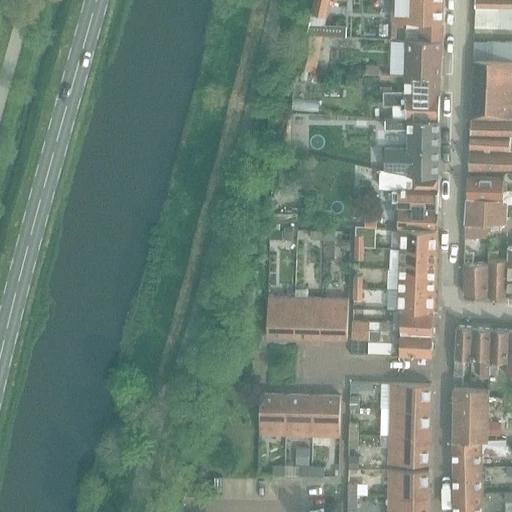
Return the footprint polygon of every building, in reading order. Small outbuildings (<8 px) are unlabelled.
[(315,0),(307,33),(345,35),(345,27),(323,26),(328,0),(315,0)] [(443,0),(391,0),(391,19),(442,21),(443,0)] [(511,0),(475,0),(475,7),(511,8),(511,0)] [(511,8),(475,7),(474,26),(511,27),(511,8)] [(442,40),(442,21),(391,19),(390,38),(397,38),(397,25),(421,25),(421,39),(442,40)] [(442,40),(421,39),(406,39),(405,75),(418,75),(440,76),(442,40)] [(472,87),(511,88),(511,41),(474,41),(472,87)] [(376,59),(395,60),(395,47),(377,47),(376,59)] [(440,94),(440,76),(418,75),(405,75),(405,85),(405,90),(384,91),(384,103),(392,103),(392,118),(439,119),(440,94)] [(511,88),(472,87),(470,132),(511,132),(511,88)] [(439,119),(392,118),(385,118),(385,128),(408,129),(408,146),(408,148),(438,148),(439,119)] [(511,132),(470,132),(470,148),(511,148),(511,132)] [(408,148),(408,146),(384,146),(384,168),(381,168),(380,180),(390,180),(390,174),(438,176),(439,157),(438,148),(408,148)] [(511,148),(470,148),(469,168),(511,168),(511,148)] [(436,229),(438,176),(390,174),(390,180),(399,180),(397,227),(400,228),(436,229)] [(497,203),(506,203),(511,203),(511,189),(503,189),(503,176),(468,176),(467,199),(498,199),(497,203)] [(360,211),(376,211),(376,197),(359,197),(360,211)] [(505,224),(506,203),(497,203),(498,199),(467,199),(466,224),(490,224),(505,224)] [(267,220),(292,221),(293,212),(267,211),(267,220)] [(310,222),(335,223),(335,212),(310,212),(310,222)] [(490,237),(490,224),(466,224),(465,237),(490,237)] [(284,238),(294,239),(294,226),(284,226),(284,238)] [(322,238),(322,229),(310,228),(310,238),(322,238)] [(436,230),(436,229),(400,228),(399,249),(435,250),(436,230)] [(322,229),(322,238),(336,238),(336,229),(322,229)] [(386,251),(397,252),(398,231),(387,230),(386,251)] [(354,247),(362,247),(362,235),(354,235),(354,247)] [(361,259),(362,247),(354,247),(353,259),(361,259)] [(435,270),(435,250),(399,249),(398,269),(435,270)] [(508,295),(507,258),(498,258),(498,250),(488,249),(488,262),(488,296),(508,295)] [(488,296),(488,262),(474,261),(474,252),(465,251),(465,292),(469,296),(488,296)] [(385,253),(385,292),(396,292),(396,253),(385,253)] [(434,290),(435,270),(398,269),(398,289),(434,290)] [(353,287),(361,287),(361,275),(353,275),(353,287)] [(360,299),(361,287),(353,287),(352,299),(360,299)] [(433,311),(434,290),(398,289),(397,309),(433,311)] [(293,337),(294,297),(267,296),(266,336),(293,337)] [(319,337),(320,297),(294,297),(293,337),(319,337)] [(320,297),(319,337),(346,338),(347,298),(320,297)] [(433,311),(397,309),(393,309),(392,322),(352,320),(351,329),(432,333),(433,311)] [(472,357),(472,356),(473,326),(457,325),(455,370),(453,370),(453,382),(454,382),(464,383),(465,357),(472,357)] [(490,373),(492,327),(473,326),(472,356),(481,357),(480,377),(490,377),(490,373)] [(511,376),(511,345),(511,328),(492,327),(490,373),(498,374),(499,361),(508,361),(508,376),(511,376)] [(431,355),(432,333),(351,329),(351,338),(351,351),(363,352),(364,339),(392,340),(391,353),(431,355)] [(350,391),(369,391),(369,381),(350,381),(350,391)] [(380,409),(430,410),(431,383),(391,382),(377,382),(376,393),(381,393),(380,409)] [(463,385),(464,383),(454,382),(453,441),(488,440),(488,438),(488,436),(489,413),(490,387),(463,385)] [(286,434),(287,394),(260,393),(259,433),(286,434)] [(312,434),(313,394),(287,394),(286,434),(312,434)] [(313,394),(312,434),(339,435),(340,395),(313,394)] [(350,407),(359,407),(360,394),(350,394),(350,407)] [(429,436),(430,410),(380,409),(380,435),(389,435),(429,436)] [(349,446),(358,446),(359,421),(350,420),(349,446)] [(429,463),(429,436),(389,435),(388,462),(429,463)] [(454,468),(482,467),(482,454),(506,454),(506,438),(488,438),(488,440),(453,441),(454,468)] [(272,473),(285,474),(285,464),(273,464),(272,473)] [(311,475),(311,465),(299,465),(299,474),(311,475)] [(311,465),(311,475),(324,475),(324,465),(311,465)] [(454,493),(482,493),(482,467),(454,468),(454,493)] [(388,496),(428,496),(428,469),(388,469),(388,496)] [(348,495),(357,495),(357,482),(348,482),(348,495)] [(482,511),(482,493),(454,493),(454,511),(482,511)] [(357,507),(357,495),(348,495),(348,507),(357,507)] [(428,511),(428,496),(388,496),(388,511),(428,511)]
